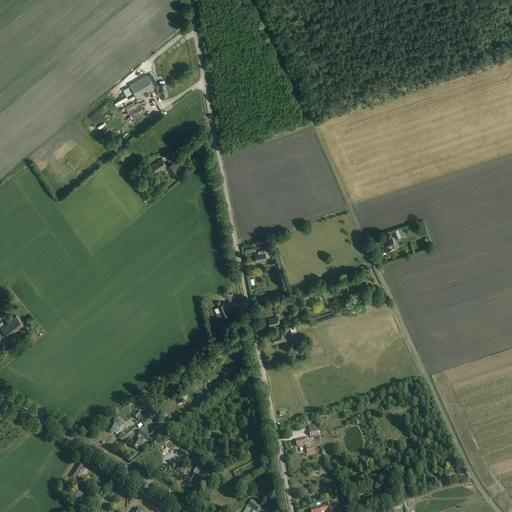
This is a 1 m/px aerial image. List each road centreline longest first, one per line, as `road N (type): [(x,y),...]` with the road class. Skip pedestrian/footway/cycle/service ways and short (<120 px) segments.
road 1 (unclassified): [(291,511),(190,0)]
road 2 (unclassified): [(498,511),(473,478),(370,252)]
road 3 (track): [(370,252),(255,0)]
road 4 (primary): [(188,511),(0,391)]
